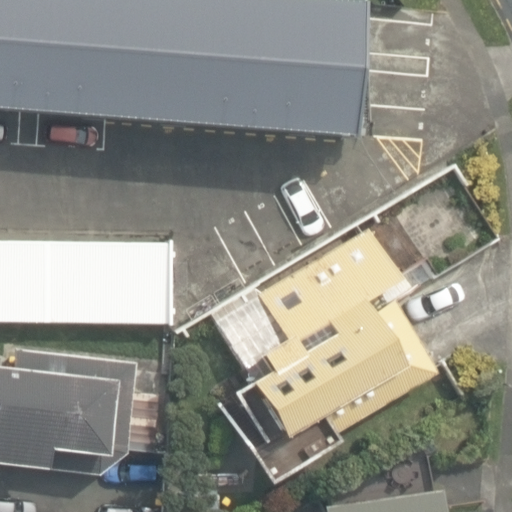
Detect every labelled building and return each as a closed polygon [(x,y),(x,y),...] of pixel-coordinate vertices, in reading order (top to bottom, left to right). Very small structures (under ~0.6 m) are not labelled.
[(0,0),(0,110),(342,136),(353,0),(351,0),(0,0)] [(246,381),(278,436),(317,414),(329,434),(433,373),(389,298),(382,303),(375,291),(396,279),(367,229),(257,293),(283,338),(257,352),(267,369),(246,381)] [(0,321),(166,324),(167,244),(0,240),(0,321)] [(0,461),(94,473),(122,452),(122,449),(148,452),(155,394),(129,391),(132,364),(12,349),(11,366),(0,365),(0,461)] [(440,511),(437,490),(320,506),(320,511),(440,511)]
